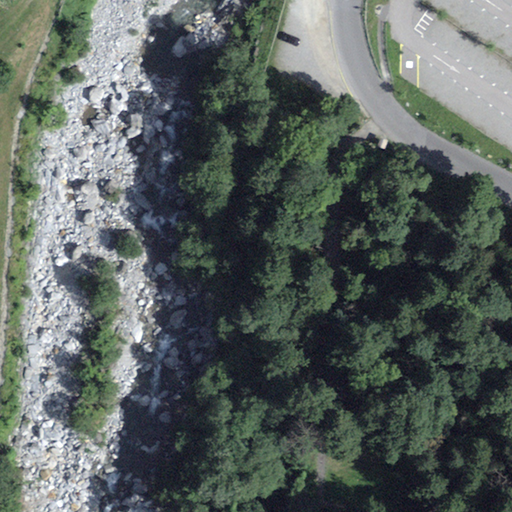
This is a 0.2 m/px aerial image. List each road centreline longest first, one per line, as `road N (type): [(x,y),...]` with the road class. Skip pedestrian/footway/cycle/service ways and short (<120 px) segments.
road 1 (track): [(384,111),(349,158),(320,482)]
road 2 (tertiary): [(511,191),(419,141),(384,111),(352,53),(348,0)]
